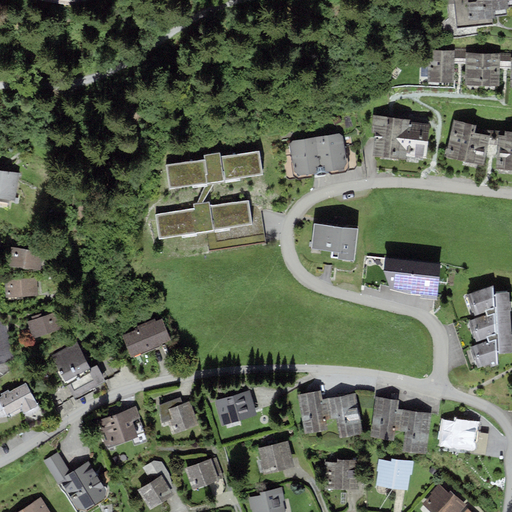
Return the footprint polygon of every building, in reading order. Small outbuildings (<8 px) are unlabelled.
[(509,10),(508,2),(488,3),(487,0),(454,0),(457,22),(494,19),(493,11),(509,10)] [(460,52),(432,50),(431,81),(453,82),(453,65),(460,65),(460,52)] [(486,82),(487,53),(460,52),(460,65),(466,65),(465,82),(486,82)] [(505,54),(487,53),(486,82),(497,83),(498,67),(504,67),(505,54)] [(415,117),(376,112),(371,153),(406,158),(407,152),(429,155),(434,123),(415,120),(415,117)] [(487,131),(451,122),(441,160),(478,169),(487,131)] [(344,129),(300,135),(297,140),(302,166),(308,171),(351,165),(354,159),(349,134),(344,129)] [(503,138),(499,138),(495,167),(511,169),(511,133),(504,133),(503,138)] [(259,147),(221,153),(225,176),(263,170),(259,147)] [(204,155),(166,161),(169,185),(225,176),(221,153),(220,149),(204,152),(204,155)] [(28,173),(0,170),(0,195),(25,198),(28,173)] [(248,198),(210,205),(214,226),(252,221),(248,198)] [(194,207),(155,213),(159,234),(214,226),(210,205),(209,200),(193,203),(194,207)] [(359,224),(314,220),(311,245),(338,248),(337,256),(355,258),(359,224)] [(48,252),(11,248),(9,265),(46,270),(48,252)] [(41,278),(5,282),(7,297),(43,293),(41,278)] [(494,281),(468,288),(473,311),(484,307),(487,311),(497,307),(509,307),(507,287),(494,288),(494,281)] [(478,338),(470,341),(476,363),(489,358),(490,362),(499,360),(498,347),(511,346),(509,307),(497,307),(487,311),(471,316),(478,338)] [(55,312),(27,323),(33,339),(62,328),(55,312)] [(3,313),(0,314),(0,358),(1,363),(17,358),(3,313)] [(174,316),(135,334),(145,357),(184,339),(174,316)] [(79,339),(50,354),(65,382),(46,392),(53,405),(115,372),(108,358),(93,366),(79,339)] [(30,383),(0,397),(0,420),(11,417),(23,411),(27,418),(44,408),(30,383)] [(330,415),(327,395),(326,386),(304,389),(309,429),(331,426),(330,415)] [(327,395),(330,415),(342,414),(345,432),(366,428),(361,390),(327,395)] [(257,391),(223,401),(230,425),(264,415),(257,391)] [(399,425),(402,404),(404,396),(382,393),(376,433),(398,436),(399,425)] [(187,398),(163,408),(169,422),(181,417),(187,433),(206,426),(196,403),(190,405),(187,398)] [(402,404),(399,425),(409,427),(406,444),(428,448),(435,409),(402,404)] [(139,409),(105,420),(115,448),(148,436),(139,409)] [(477,417),(445,413),(442,441),(474,444),(477,417)] [(292,437),(262,443),(268,466),(297,460),(292,437)] [(156,480),(142,488),(156,511),(180,497),(167,475),(173,471),(165,458),(157,457),(146,464),(156,480)] [(357,460),(326,459),(324,495),(335,496),(335,491),(355,492),(357,460)] [(97,460),(69,481),(91,510),(119,489),(97,460)] [(390,465),(378,462),(372,489),(409,496),(415,464),(391,460),(390,465)] [(211,462),(191,469),(199,490),(219,482),(211,462)] [(456,511),(466,501),(441,478),(424,496),(440,511),(456,511)] [(286,511),(281,489),(251,496),(255,511),(286,511)] [(58,511),(47,496),(23,511),(58,511)]
